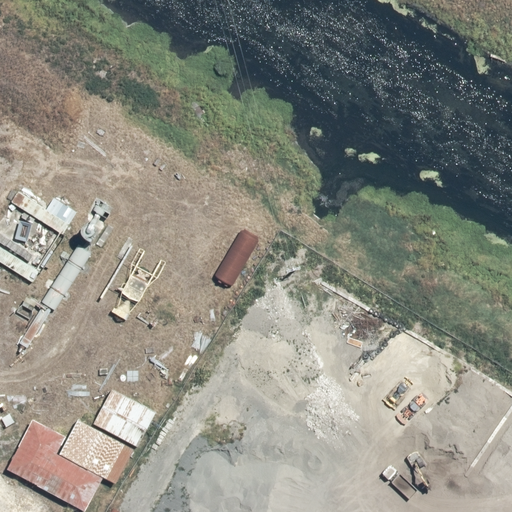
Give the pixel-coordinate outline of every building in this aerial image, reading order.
[(141,144),(114,126),(100,149),(127,166),(141,144)] [(178,165),(153,147),(138,169),(162,187),(178,165)] [(0,262),(1,261),(35,281),(38,283),(81,211),(76,208),(56,195),(52,202),(21,183),(10,200),(20,206),(11,222),(0,220),(0,262)] [(117,207),(97,196),(38,302),(30,297),(23,310),(29,314),(11,345),(30,356),(96,239),(104,244),(113,228),(107,225),(117,207)] [(261,237),(241,227),(218,273),(238,283),(261,237)] [(79,417),(68,436),(36,419),(9,467),(86,510),(105,476),(105,475),(118,482),(133,454),(134,455),(158,411),(114,387),(93,425),(79,417)]
